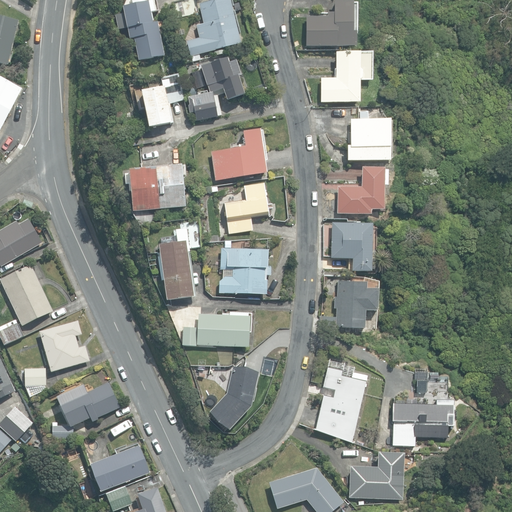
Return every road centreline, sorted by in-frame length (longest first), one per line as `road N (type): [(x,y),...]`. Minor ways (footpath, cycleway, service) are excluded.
road 1 (residential): [(271,0),(304,156),(302,339),(291,408),(257,442),(186,477)]
road 2 (tertiary): [(186,477),(89,263),(54,160)]
road 3 (tertiary): [(54,160),(56,0)]
